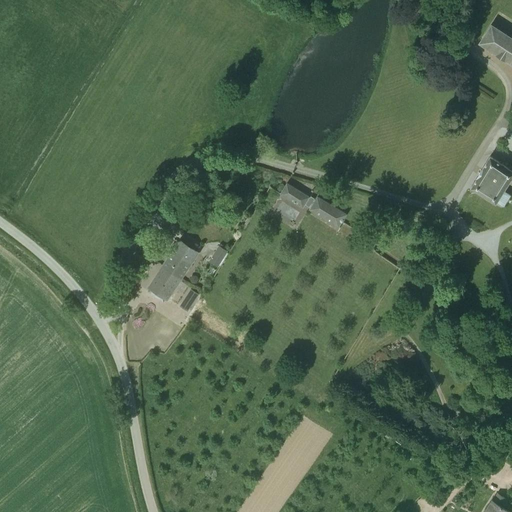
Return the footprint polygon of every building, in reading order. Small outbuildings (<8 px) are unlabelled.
[(511,39),(492,26),(481,42),(511,62),(511,39)] [(495,202),(511,175),(511,170),(490,156),(471,187),(495,202)] [(302,208),(309,196),(287,182),(280,194),(302,208)] [(338,227),(347,213),(317,196),(309,209),(338,227)] [(163,266),(180,278),(197,253),(180,241),(163,266)] [(218,267),(228,251),(218,245),(208,261),(218,267)] [(167,298),(180,278),(163,266),(150,286),(167,298)] [(188,311),(199,293),(191,288),(179,306),(188,311)] [(509,511),(501,506),(505,499),(498,493),(495,495),(484,511),(509,511)]
